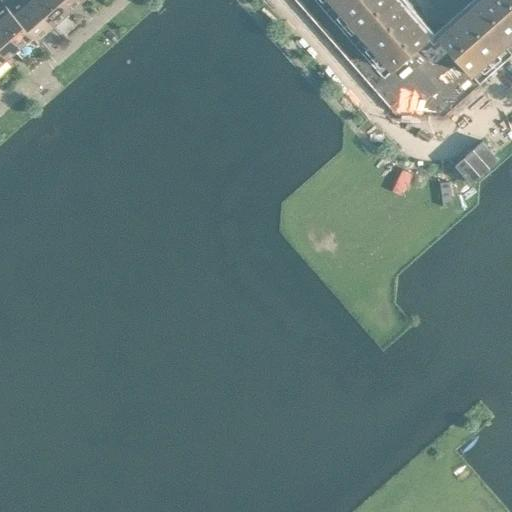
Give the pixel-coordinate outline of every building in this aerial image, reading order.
[(0,0),(0,43),(3,46),(17,33),(24,41),(34,32),(31,29),(5,0),(0,0)] [(34,0),(5,0),(31,29),(48,15),(34,0)] [(63,0),(34,0),(48,15),(64,0),(63,0)] [(442,18),(442,17),(418,16),(403,0),(302,0),(303,1),(302,1),(304,2),(317,17),(318,19),(318,18),(331,33),(332,35),(333,35),(346,49),(345,49),(347,51),(360,65),(360,66),(361,67),(374,82),(375,84),(375,83),(388,98),(389,100),(390,100),(391,101),(394,101),(393,102),(396,102),(396,101),(414,103),(416,103),(434,104),(436,105),(436,104),(438,104),(440,103),(442,102),(441,101),(456,89),(458,88),(457,87),(474,72),(441,34),(442,18)] [(511,0),(462,0),(442,17),(442,18),(441,34),(474,72),(511,38),(511,0)]
